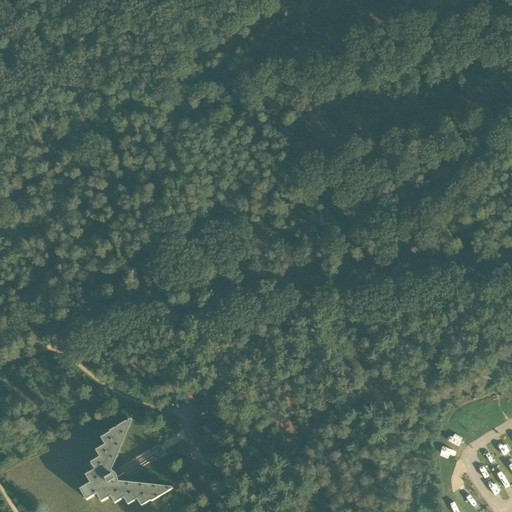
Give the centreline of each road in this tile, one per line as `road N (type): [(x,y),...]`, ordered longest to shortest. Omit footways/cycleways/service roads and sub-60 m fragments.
road 1 (track): [(0,365),(152,309),(511,270)]
road 2 (track): [(50,345),(98,380),(185,415)]
road 3 (track): [(0,73),(134,0)]
